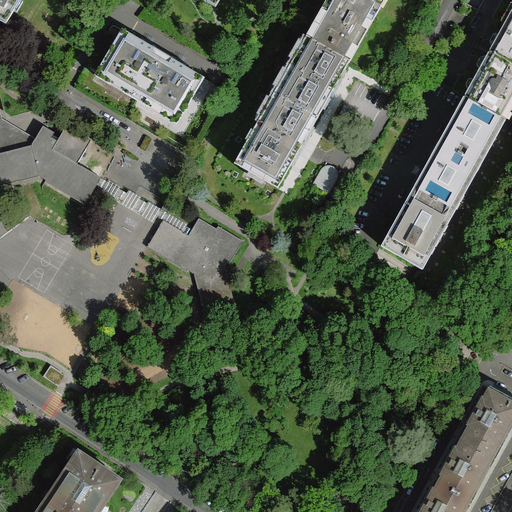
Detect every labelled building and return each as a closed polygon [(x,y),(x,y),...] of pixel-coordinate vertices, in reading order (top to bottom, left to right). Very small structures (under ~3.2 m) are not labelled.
[(21,0),(0,0),(0,20),(6,24),(21,0)] [(328,0),(307,38),(351,62),(381,7),(368,0),(328,0)] [(511,12),(490,53),(511,65),(511,12)] [(163,55),(123,30),(97,73),(138,98),(163,55)] [(291,66),(335,91),(351,62),(307,38),(291,66)] [(511,65),(490,53),(465,98),(506,121),(511,110),(511,65)] [(205,79),(163,55),(138,98),(179,122),(205,79)] [(275,94),(319,119),(335,91),(291,66),(275,94)] [(259,123),(303,147),(319,119),(275,94),(259,123)] [(465,98),(440,142),(481,166),(506,121),(465,98)] [(0,153),(31,146),(35,139),(2,118),(0,112),(0,153)] [(303,147),(259,123),(235,164),(279,189),(303,147)] [(67,125),(58,140),(52,137),(55,132),(43,126),(35,139),(31,146),(0,153),(0,185),(39,176),(85,205),(102,177),(77,164),(91,140),(67,125)] [(440,142),(415,187),(456,211),(481,166),(440,142)] [(313,184),(329,193),(338,179),(338,173),(336,169),(333,167),(329,166),(326,166),(321,169),(313,184)] [(456,211),(415,187),(381,247),(424,269),(456,211)] [(188,237),(164,223),(149,248),(195,275),(206,319),(220,315),(237,311),(226,266),(228,263),(230,264),(244,241),(219,227),(217,229),(199,219),(188,237)] [(483,504),(492,509),(511,472),(511,370),(502,365),(496,376),(491,386),(511,397),(511,427),(495,457),(473,498),(483,504)] [(50,366),(43,376),(58,386),(65,376),(54,369),(50,366)] [(462,439),(495,457),(511,427),(511,397),(491,386),(484,398),(481,396),(467,421),(471,423),(462,439)] [(439,480),(473,498),(495,457),(462,439),(457,447),(454,445),(441,471),(444,473),(439,480)] [(81,453),(47,503),(59,511),(94,511),(117,477),(81,453)] [(418,511),(465,511),(473,498),(439,480),(435,488),(432,486),(418,511)] [(465,511),(490,511),(492,509),(483,504),(473,498),(465,511)] [(59,511),(47,503),(41,511),(59,511)]
